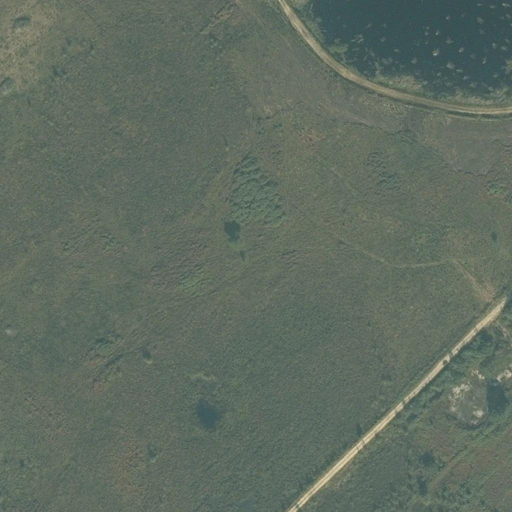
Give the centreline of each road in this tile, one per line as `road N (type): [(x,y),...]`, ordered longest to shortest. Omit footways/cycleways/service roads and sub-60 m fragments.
road 1 (track): [(291,511),(511,296)]
road 2 (track): [(281,0),(359,82),(473,112),(511,108)]
